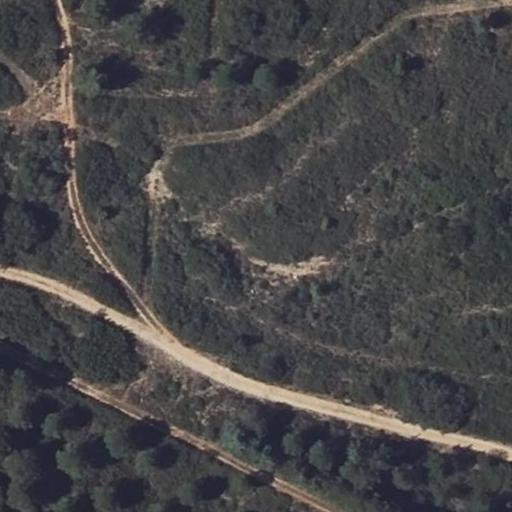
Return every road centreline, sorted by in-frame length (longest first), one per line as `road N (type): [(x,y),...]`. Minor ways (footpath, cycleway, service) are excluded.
road 1 (track): [(0,268),(48,280),(246,382),(511,459)]
road 2 (track): [(179,348),(136,303),(76,211),(67,158),(74,105),(67,29),(55,0)]
road 3 (track): [(0,350),(325,511)]
